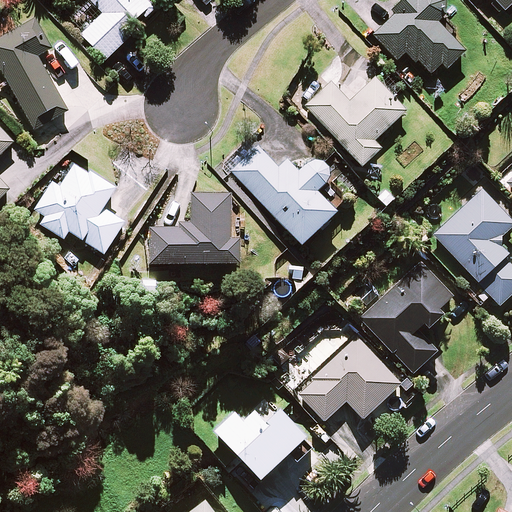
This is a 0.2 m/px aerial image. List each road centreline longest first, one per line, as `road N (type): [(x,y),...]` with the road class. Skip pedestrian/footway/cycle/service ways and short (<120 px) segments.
road 1 (tertiary): [(511,391),(373,511)]
road 2 (residential): [(182,102),(219,43),(276,0)]
